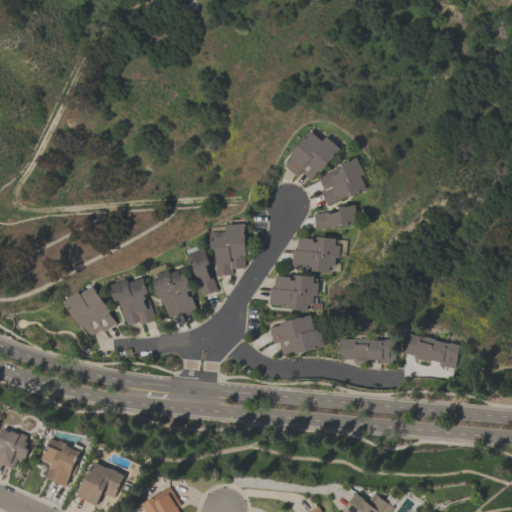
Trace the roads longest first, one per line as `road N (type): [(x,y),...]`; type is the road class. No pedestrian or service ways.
road 1 (secondary): [(511,417),(133,383),(0,345)]
road 2 (secondary): [(195,409),(511,438)]
road 3 (residential): [(431,372),(381,377),(269,366),(216,331)]
road 4 (residential): [(197,389),(202,350),(275,240),(286,206)]
road 5 (secondary): [(0,368),(105,399),(195,409)]
